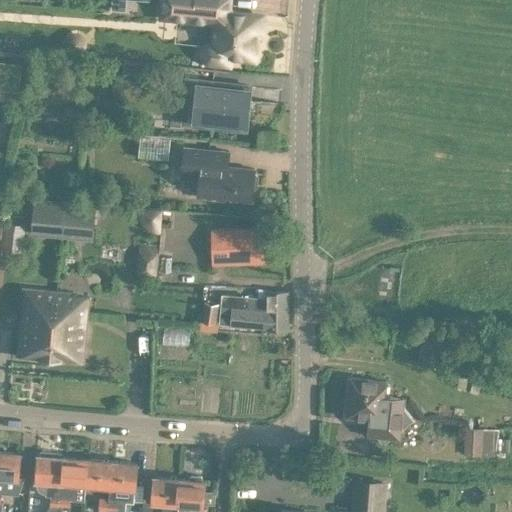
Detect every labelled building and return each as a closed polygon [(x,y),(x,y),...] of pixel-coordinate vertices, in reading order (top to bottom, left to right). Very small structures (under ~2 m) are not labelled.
[(162,0),(161,14),(209,19),(214,20),(214,21),(211,41),(206,42),(203,46),(201,50),(202,55),(205,59),(210,61),(227,62),(228,55),(253,58),(253,53),(256,50),(256,46),(255,42),(256,29),(248,28),(250,12),(231,11),(232,0),(162,0)] [(75,28),(74,28),(73,28),(72,28),(71,29),(70,29),(69,30),(68,31),(67,32),(67,33),(66,33),(66,34),(66,35),(66,36),(65,37),(65,38),(66,39),(66,40),(66,41),(66,42),(67,43),(68,44),(68,45),(69,45),(70,46),(71,47),(72,47),(73,47),(73,48),(74,48),(75,48),(76,48),(77,48),(78,47),(79,47),(80,47),(81,46),(82,46),(82,45),(83,44),(84,43),(84,42),(85,41),(85,40),(85,39),(85,38),(85,37),(85,36),(85,35),(85,34),(84,33),(84,32),(83,31),(82,30),(81,30),(81,29),(80,29),(79,28),(78,28),(77,28),(76,28),(75,28)] [(193,122),(244,127),(249,83),(197,78),(193,122)] [(227,198),(227,196),(250,199),(251,187),(255,184),(256,174),(253,171),(253,167),(226,164),(227,149),(184,145),(181,168),(199,170),(197,194),(227,198)] [(31,231),(61,234),(64,200),(34,197),(31,231)] [(94,203),(64,200),(61,234),(91,236),(94,203)] [(162,208),(139,206),(138,213),(146,226),(151,230),(161,232),(162,208)] [(268,260),(267,225),(211,227),(211,245),(228,245),(228,261),(268,260)] [(3,237),(2,248),(20,249),(21,239),(3,237)] [(16,354),(49,357),(55,289),(23,285),(16,354)] [(217,286),(203,285),(202,296),(216,298),(217,286)] [(55,289),(49,357),(82,360),(88,295),(69,293),(70,290),(55,289)] [(265,289),(265,295),(264,327),(286,327),(287,289),(265,289)] [(265,295),(220,291),(217,321),(228,323),(264,327),(265,295)] [(200,318),(214,320),(217,301),(203,299),(200,318)] [(424,327),(418,360),(437,363),(443,330),(424,327)] [(498,374),(483,373),(482,381),(497,382),(498,374)] [(349,374),(344,414),(368,417),(366,433),(375,434),(382,442),(390,435),(398,436),(399,428),(412,418),(402,405),(403,396),(387,394),(388,387),(384,387),(385,378),(349,374)] [(464,426),(463,452),(494,453),(494,451),(495,437),(495,428),(464,426)] [(0,511),(1,511),(3,500),(0,499),(0,489),(14,491),(22,477),(17,476),(19,452),(0,450),(0,511)] [(58,511),(63,455),(38,453),(36,479),(37,479),(36,483),(37,486),(39,489),(42,491),(46,491),(46,495),(51,496),(51,504),(46,511),(58,511)] [(58,511),(69,511),(70,499),(75,499),(76,482),(85,483),(87,457),(63,455),(58,511)] [(85,483),(109,485),(112,459),(87,457),(85,483)] [(107,511),(119,511),(120,506),(123,507),(124,498),(133,499),(137,461),(112,459),(109,485),(108,497),(107,509),(107,511)] [(192,478),(180,476),(175,511),(208,511),(209,503),(206,498),(203,498),(205,479),(203,478),(203,476),(202,474),(193,473),(192,475),(192,478)] [(175,511),(180,476),(155,474),(152,500),(161,501),(160,511),(175,511)] [(380,511),(383,480),(355,478),(352,511),(380,511)] [(100,496),(99,509),(107,509),(108,497),(107,497),(100,496)]
